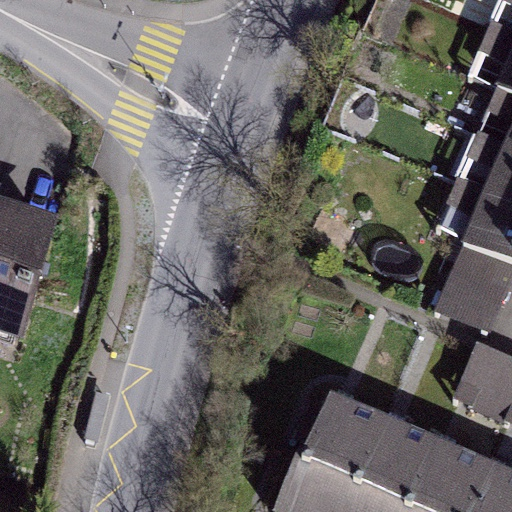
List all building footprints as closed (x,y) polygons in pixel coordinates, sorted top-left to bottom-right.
[(511,86),(497,125),(511,132),(511,86)] [(511,181),(504,178),(487,219),(511,229),(511,181)] [(0,358),(27,366),(58,250),(0,234),(0,217),(1,216),(0,215),(0,358)] [(511,229),(487,219),(470,262),(444,323),(489,342),(511,286),(511,229)] [(511,374),(475,363),(458,415),(511,432),(511,374)] [(360,511),(389,446),(339,425),(301,511),(360,511)] [(419,511),(438,467),(389,446),(360,511),(419,511)] [(477,511),(488,488),(438,467),(419,511),(477,511)] [(511,511),(511,498),(488,488),(477,511),(511,511)]
